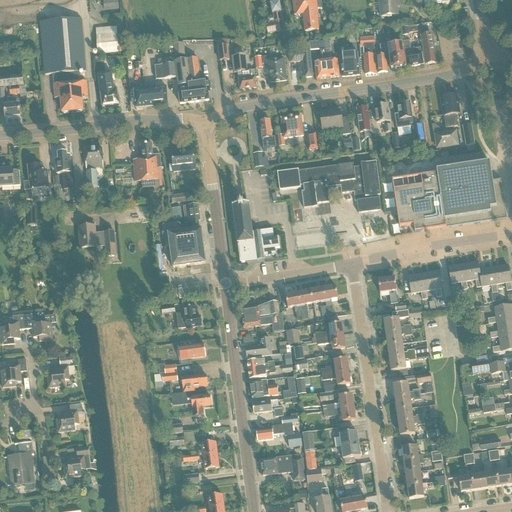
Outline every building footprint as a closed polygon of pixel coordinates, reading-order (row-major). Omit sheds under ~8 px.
[(117,0),(105,0),(106,10),(119,9),(117,0)] [(305,32),(318,30),(317,18),(318,18),(317,8),(322,8),(321,0),(293,0),(295,15),(303,14),(305,32)] [(379,0),(381,17),(398,16),(397,2),(398,2),(397,0),(379,0)] [(424,0),(426,8),(455,3),(454,0),(424,0)] [(275,23),(266,25),(268,34),(276,32),(284,31),(279,3),(272,4),(275,23)] [(86,72),(81,19),(40,23),(45,75),(52,75),(54,99),(61,98),(62,113),(83,111),(82,100),(89,99),(87,82),(79,82),(79,72),(86,72)] [(98,54),(108,54),(126,53),(124,36),(117,36),(117,27),(96,29),(98,54)] [(436,63),(432,35),(426,36),(421,36),(425,64),(436,63)] [(365,75),(376,74),(375,55),(373,55),(372,46),(374,46),(374,38),(360,39),(361,47),(365,47),(365,50),(364,50),(364,55),(365,75)] [(230,61),(228,40),(218,40),(219,62),(230,61)] [(328,78),(325,50),(324,41),(317,42),(318,50),(320,51),(322,63),(315,64),(317,80),(328,78)] [(403,42),(407,67),(424,65),(421,49),(410,50),(409,41),(403,42)] [(185,55),(184,43),(173,44),(174,57),(177,78),(180,105),(209,101),(207,82),(194,84),(193,80),(200,79),(197,58),(184,60),(184,55),(185,55)] [(301,44),(302,52),(303,62),(305,78),(313,78),(309,44),(301,44)] [(387,72),(387,71),(384,45),(380,45),(381,56),(376,56),(378,73),(387,72)] [(387,47),(391,70),(398,69),(400,71),(405,71),(406,68),(403,45),(387,47)] [(328,78),(339,77),(337,61),(332,62),(330,49),(325,50),(328,78)] [(303,62),(302,52),(289,53),(290,63),(303,62)] [(340,55),(342,77),(359,76),(357,53),(340,55)] [(240,90),(256,88),(254,71),(247,72),(245,56),(232,57),(234,73),(238,73),(240,90)] [(174,57),(158,60),(159,66),(155,67),(157,80),(177,78),(174,57)] [(284,67),(283,59),(267,61),(267,57),(255,58),(256,69),(262,68),(262,65),(267,64),(269,83),(286,81),(284,67)] [(102,106),(118,104),(116,91),(114,91),(111,73),(98,75),(102,106)] [(23,75),(0,77),(0,87),(24,86),(23,75)] [(26,97),(25,86),(9,88),(10,96),(20,95),(20,98),(26,97)] [(135,108),(147,107),(145,89),(145,86),(138,86),(138,90),(133,91),(135,108)] [(166,87),(145,89),(147,107),(167,105),(166,87)] [(460,114),(457,95),(440,98),(445,129),(458,127),(456,115),(460,114)] [(4,106),(5,118),(20,117),(19,104),(15,105),(14,98),(8,98),(9,105),(4,106)] [(412,124),(409,102),(398,104),(399,114),(395,115),(397,129),(411,127),(411,125),(412,124)] [(392,133),(387,105),(374,107),(377,124),(384,123),(385,134),(392,133)] [(371,138),(367,108),(357,109),(360,132),(364,132),(365,139),(371,138)] [(340,111),(320,114),(323,131),(342,128),(343,136),(351,135),(348,118),(341,119),(340,111)] [(303,135),(301,117),(281,119),(283,130),(284,130),(284,136),(283,135),(277,136),(279,147),(285,146),(284,138),(303,135)] [(272,138),(270,121),(260,122),(262,139),(264,151),(267,151),(266,148),(270,148),(269,138),(272,138)] [(425,140),(422,124),(412,126),(415,141),(425,140)] [(475,145),(472,124),(462,125),(466,146),(475,145)] [(455,132),(435,136),(437,149),(458,145),(455,132)] [(317,150),(315,134),(306,135),(308,151),(317,150)] [(359,139),(351,140),(353,152),(360,151),(359,139)] [(152,155),(152,144),(140,145),(142,159),(133,160),(135,182),(162,180),(160,155),(152,155)] [(103,168),(102,148),(85,150),(86,169),(103,168)] [(56,160),(57,174),(62,174),(64,190),(73,190),(70,156),(67,156),(67,153),(58,154),(58,160),(56,160)] [(196,170),(194,153),(172,155),(174,173),(196,170)] [(262,153),(253,154),(255,168),(263,167),(262,153)] [(483,163),(482,154),(441,160),(442,170),(436,171),(437,175),(392,181),(399,228),(414,226),(415,233),(422,232),(507,219),(501,180),(492,181),(489,163),(483,163)] [(359,212),(383,210),(376,162),(360,164),(361,167),(354,168),(353,164),(338,166),(299,171),(277,173),(279,191),(301,189),(300,186),(303,185),(304,192),(302,192),(304,209),(318,207),(317,204),(330,203),(328,188),(341,186),(342,194),(357,192),(359,212)] [(41,165),(28,167),(29,182),(23,183),(24,192),(43,190),(42,181),(41,165)] [(0,191),(0,192),(0,190),(0,187),(21,186),(20,172),(17,173),(16,174),(13,174),(12,170),(0,171),(0,191)] [(97,187),(96,171),(86,171),(87,187),(97,187)] [(187,194),(171,196),(172,204),(188,202),(187,194)] [(253,233),(249,203),(233,205),(240,263),(265,260),(264,257),(277,255),(276,248),(280,248),(278,238),(274,238),(273,229),(260,231),(260,232),(253,233)] [(192,223),(198,222),(200,222),(198,205),(189,206),(191,223),(192,223)] [(37,226),(36,206),(26,207),(27,226),(37,226)] [(200,230),(194,231),(175,233),(175,231),(178,230),(177,224),(163,226),(166,244),(170,243),(173,268),(205,264),(201,230),(200,230)] [(116,257),(114,232),(104,233),(104,236),(95,236),(95,226),(79,228),(81,249),(96,248),(96,247),(105,246),(106,258),(116,257)] [(482,288),(479,271),(478,263),(463,265),(466,282),(476,281),(477,289),(482,288)] [(467,290),(466,282),(463,265),(449,268),(451,285),(461,283),(462,291),(467,290)] [(508,266),(494,268),(496,285),(506,284),(507,292),(511,290),(511,283),(508,266)] [(496,285),(494,268),(479,271),(482,288),(491,286),(493,294),(498,293),(496,285)] [(438,273),(423,275),(426,292),(435,290),(437,298),(442,297),(438,273)] [(427,300),(426,292),(423,275),(409,278),(411,294),(421,293),(422,301),(427,300)] [(378,281),(380,294),(389,293),(390,301),(391,305),(398,304),(397,300),(396,292),(395,278),(378,281)] [(327,307),(328,315),(329,315),(330,319),(338,318),(337,312),(333,313),(331,301),(338,299),(336,287),(323,289),(326,302),(327,307)] [(313,304),(326,302),(323,289),(311,292),(313,304)] [(313,304),(311,292),(298,294),(303,320),(309,319),(306,305),(313,304)] [(298,321),(303,320),(298,294),(286,296),(288,309),(295,307),(298,321)] [(241,310),(242,319),(260,317),(279,314),(278,303),(269,304),(258,308),(241,310)] [(175,313),(174,306),(162,308),(163,315),(175,313)] [(497,323),(511,320),(511,309),(511,306),(494,309),(496,318),(488,320),(489,325),(497,323)] [(184,314),(176,315),(177,331),(185,330),(185,325),(186,325),(186,329),(187,329),(187,330),(193,329),(193,328),(202,327),(201,317),(198,317),(197,307),(184,309),(185,316),(184,316),(184,314)] [(32,311),(24,312),(24,313),(26,330),(33,330),(33,338),(39,338),(40,342),(53,341),(51,324),(56,324),(56,316),(44,317),(45,320),(33,322),(32,311)] [(420,311),(409,312),(410,319),(421,318),(420,311)] [(6,327),(0,328),(2,346),(15,344),(15,340),(20,339),(20,331),(26,330),(24,313),(24,312),(17,313),(13,313),(13,314),(14,323),(6,324),(6,327)] [(260,317),(242,319),(243,329),(273,325),(272,317),(260,319),(260,317)] [(386,334),(411,330),(411,326),(403,327),(404,327),(400,328),(399,319),(384,321),(386,334)] [(511,335),(511,320),(497,323),(498,333),(490,334),(491,339),(499,338),(511,335)] [(317,340),(343,337),(342,324),(329,326),(330,334),(324,335),(324,334),(317,335),(317,340)] [(411,330),(386,334),(388,347),(402,345),(401,336),(405,335),(405,337),(412,336),(411,330)] [(296,331),(286,333),(287,345),(298,343),(296,331)] [(511,350),(511,335),(499,338),(501,347),(493,348),(493,354),(511,350)] [(343,337),(317,340),(318,346),(332,344),(333,351),(345,349),(343,337)] [(270,339),(260,340),(261,348),(246,349),(247,359),(272,356),(270,339)] [(181,347),(179,348),(180,357),(189,356),(190,359),(206,357),(204,345),(194,346),(194,342),(181,343),(181,347)] [(402,345),(388,347),(389,359),(415,356),(414,351),(407,352),(404,353),(402,345)] [(416,356),(428,354),(427,347),(415,349),(416,356)] [(302,348),(294,349),(296,360),(304,359),(302,348)] [(415,356),(389,359),(391,372),(406,370),(405,361),(408,360),(409,362),(416,361),(415,356)] [(73,357),(59,359),(60,366),(73,365),(73,357)] [(1,372),(3,389),(16,387),(16,383),(22,383),(21,373),(27,372),(26,360),(18,361),(18,366),(7,367),(7,371),(1,372)] [(248,362),(249,371),(275,367),(274,362),(268,363),(268,365),(264,365),(264,360),(248,362)] [(321,371),(322,376),(348,372),(347,360),(334,361),(335,368),(329,369),(329,370),(321,371)] [(306,361),(294,363),(296,372),(308,370),(306,361)] [(490,372),(488,362),(471,364),(473,375),(490,372)] [(508,371),(509,381),(511,380),(511,366),(507,367),(507,365),(504,366),(503,363),(490,365),(492,375),(505,373),(505,372),(508,371)] [(157,376),(177,374),(176,365),(164,367),(164,368),(160,368),(159,366),(156,366),(157,376)] [(275,367),(249,371),(250,380),(266,378),(265,372),(269,372),(269,374),(275,374),(275,367)] [(48,376),(49,389),(66,387),(65,381),(69,381),(68,368),(51,369),(52,376),(48,376)] [(350,385),(348,372),(322,376),(323,381),(337,379),(338,387),(350,385)] [(177,374),(157,376),(154,376),(155,383),(163,382),(163,383),(178,382),(177,374)] [(432,383),(430,374),(416,376),(418,385),(432,383)] [(184,394),(192,393),(195,393),(195,389),(198,388),(198,387),(208,386),(207,377),(201,377),(200,376),(182,379),(184,394)] [(304,379),(296,380),(298,395),(306,394),(304,379)] [(267,381),(250,383),(252,399),(278,395),(276,386),(268,387),(267,381)] [(395,399),(421,395),(420,390),(413,391),(413,393),(409,393),(408,384),(393,386),(395,399)] [(296,391),(283,392),(284,400),(292,399),(297,398),(296,391)] [(211,405),(210,397),(202,398),(202,396),(193,397),(192,393),(184,394),(172,395),(173,407),(192,405),(194,418),(202,417),(201,407),(211,405)] [(333,401),(332,393),(320,394),(320,402),(333,401)] [(327,407),(327,412),(354,408),(352,395),(339,397),(340,405),(327,407)] [(395,399),(397,411),(411,409),(410,400),(414,400),(414,401),(421,400),(421,395),(395,399)] [(481,400),(483,407),(494,405),(493,399),(481,400)] [(272,409),(271,402),(253,404),(254,415),(275,412),(275,418),(283,417),(282,407),(272,409)] [(82,413),(82,405),(70,406),(70,412),(61,413),(61,420),(57,420),(59,434),(76,432),(75,426),(79,425),(78,414),(82,413)] [(495,412),(494,405),(483,407),(484,414),(495,412)] [(355,421),(354,408),(327,412),(328,417),(342,415),(343,423),(355,421)] [(398,424),(424,420),(423,415),(416,416),(416,418),(413,418),(411,409),(397,411),(398,424)] [(282,426),(292,425),(298,424),(297,417),(282,419),(282,426)] [(424,420),(398,424),(400,436),(415,434),(414,425),(417,425),(418,426),(425,425),(424,420)] [(183,434),(182,425),(167,426),(168,436),(183,434)] [(293,433),(292,425),(282,426),(272,428),(272,430),(257,432),(258,442),(274,440),(273,436),(293,433)] [(312,433),(302,434),(304,452),(314,451),(312,433)] [(359,445),(357,433),(340,435),(341,448),(359,445)] [(302,447),(300,434),(287,435),(289,449),(302,447)] [(185,447),(184,437),(169,439),(170,448),(185,447)] [(437,438),(425,440),(426,446),(438,444),(437,438)] [(500,441),(480,444),(481,451),(501,448),(500,441)] [(32,443),(19,444),(20,456),(9,457),(12,486),(34,484),(31,456),(34,455),(32,443)] [(203,458),(218,456),(216,443),(201,445),(203,458)] [(361,458),(359,445),(341,448),(343,460),(361,458)] [(402,449),(404,462),(419,460),(417,447),(402,449)] [(81,470),(91,469),(88,449),(77,450),(78,458),(68,460),(68,465),(64,465),(65,479),(82,477),(81,470)] [(317,470),(315,452),(305,453),(307,471),(317,470)] [(219,468),(218,456),(203,458),(199,458),(183,460),(184,463),(199,461),(199,464),(204,464),(204,470),(219,468)] [(305,480),(304,472),(302,459),(297,460),(297,456),(260,461),(262,477),(293,473),(294,481),(305,480)] [(53,478),(50,457),(41,459),(43,480),(53,478)] [(404,462),(405,475),(420,473),(419,460),(404,462)] [(363,469),(362,465),(352,467),(353,471),(352,471),(355,485),(363,484),(360,470),(363,469)] [(308,484),(322,482),(321,471),(306,473),(308,484)] [(511,486),(509,471),(496,473),(499,488),(511,486)] [(405,475),(407,487),(422,485),(420,473),(405,475)] [(499,488),(496,473),(484,475),(486,489),(499,488)] [(200,483),(198,474),(184,476),(185,485),(200,483)] [(474,491),(486,489),(484,475),(471,477),(474,491)] [(474,491),(471,477),(459,478),(461,493),(474,491)] [(201,492),(200,485),(186,487),(187,494),(201,492)] [(427,488),(427,485),(422,485),(407,487),(409,500),(424,498),(423,489),(427,488)] [(350,487),(355,511),(368,510),(365,498),(358,499),(355,486),(350,487)] [(355,511),(350,487),(345,488),(348,501),(340,502),(341,511),(355,511)] [(317,511),(331,511),(330,498),(329,498),(328,489),(322,490),(323,499),(316,500),(317,511)] [(208,497),(210,510),(224,508),(223,495),(208,497)]
